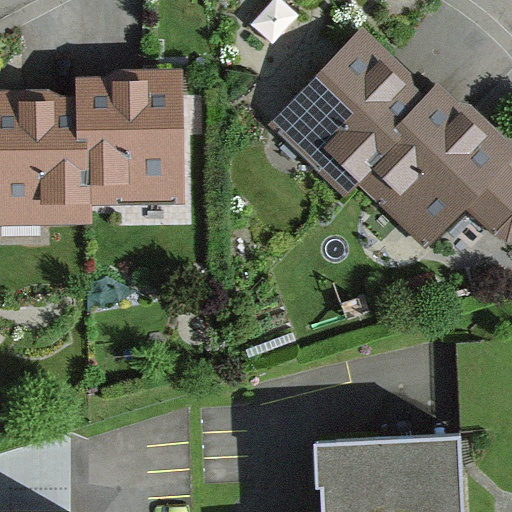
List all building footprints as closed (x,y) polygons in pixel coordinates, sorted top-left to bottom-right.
[(346,185),(364,168),(422,112),(361,49),(285,121),(346,185)] [(81,88),(81,105),(82,194),(177,193),(176,86),(81,88)] [(511,172),(439,96),(422,112),(364,168),(430,237),(472,197),(505,232),(511,231),(511,172)] [(82,194),(81,105),(0,106),(0,216),(83,216),(82,194)] [(472,216),(454,235),(484,263),(502,243),(472,216)] [(457,511),(453,438),(312,446),(315,511),(457,511)]
